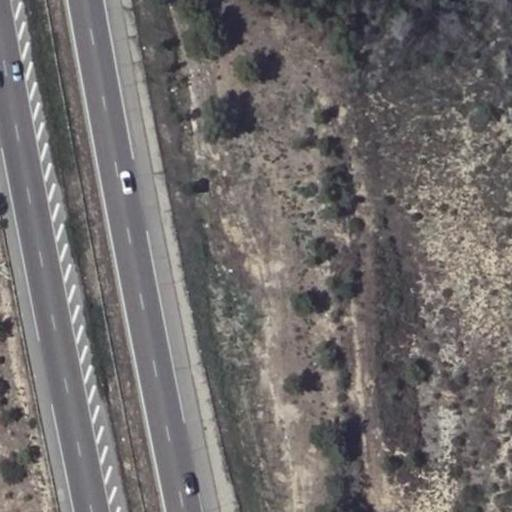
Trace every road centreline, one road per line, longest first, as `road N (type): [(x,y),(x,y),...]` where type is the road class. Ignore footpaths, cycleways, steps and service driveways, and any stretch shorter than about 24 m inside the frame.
road 1 (motorway): [(185,511),(87,0)]
road 2 (motorway): [(0,53),(91,511)]
